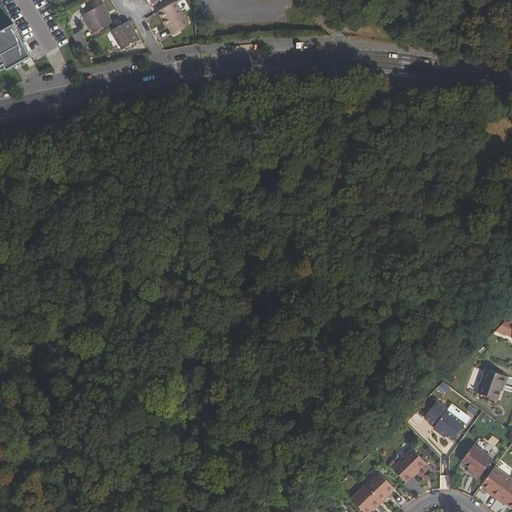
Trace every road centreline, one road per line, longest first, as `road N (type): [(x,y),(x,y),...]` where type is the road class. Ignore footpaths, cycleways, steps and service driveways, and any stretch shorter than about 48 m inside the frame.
road 1 (tertiary): [(166,69),(237,58),(337,57)]
road 2 (tertiary): [(0,106),(166,69)]
road 3 (tertiary): [(481,74),(382,54),(337,57)]
road 4 (tertiary): [(337,57),(481,74)]
